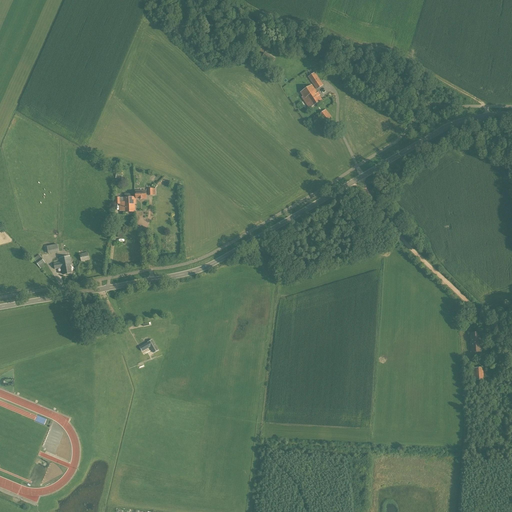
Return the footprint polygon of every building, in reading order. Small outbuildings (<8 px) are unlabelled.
[(264,53),(260,60),(271,66),(275,59),(264,53)] [(315,72),(308,77),(317,90),(323,85),(315,72)] [(300,92),(311,108),(322,100),(312,85),(300,92)] [(332,117),(326,109),(318,115),(325,124),(332,117)] [(135,191),(135,197),(136,199),(140,199),(142,199),(147,199),(146,190),(135,191)] [(136,199),(135,197),(130,197),(130,193),(124,194),(124,197),(115,197),(115,204),(121,204),(120,203),(123,203),(123,212),(135,212),(135,204),(136,204),(136,199)] [(46,241),(48,254),(59,252),(57,239),(46,241)] [(79,254),(81,262),(89,260),(88,253),(79,254)] [(33,259),(41,268),(46,264),(39,255),(33,259)] [(62,268),(63,275),(72,273),(70,266),(72,265),(70,256),(59,258),(60,262),(54,264),(55,269),(62,268)] [(470,342),(471,352),(482,352),(481,340),(480,340),(480,332),(470,333),(471,342),(470,342)] [(152,340),(140,347),(142,351),(150,347),(154,353),(158,350),(152,340)] [(483,367),(471,368),(472,380),(484,380),(483,367)]
